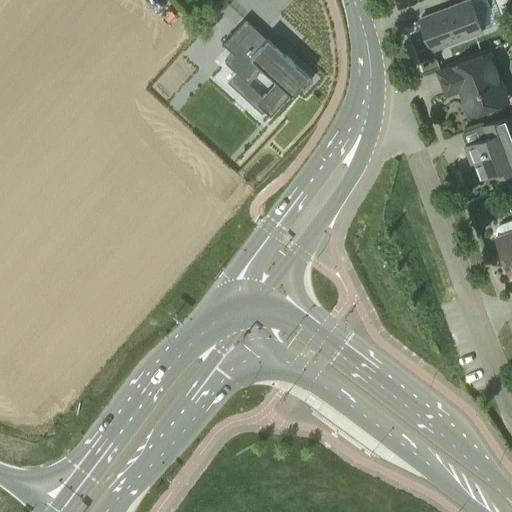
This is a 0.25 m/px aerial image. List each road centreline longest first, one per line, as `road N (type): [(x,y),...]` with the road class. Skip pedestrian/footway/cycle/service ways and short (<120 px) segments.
road 1 (secondary): [(511,495),(431,418),(322,334),(264,309)]
road 2 (secondary): [(252,358),(298,365),(482,511)]
road 3 (secondary): [(236,311),(186,345),(53,511)]
road 4 (residential): [(372,79),(402,119),(476,322)]
road 5 (tertiary): [(363,120),(270,230),(241,279),(236,311)]
road 6 (tertiary): [(264,309),(354,167),(363,120)]
road 7 (secondary): [(106,511),(193,397),(219,372),(252,358)]
